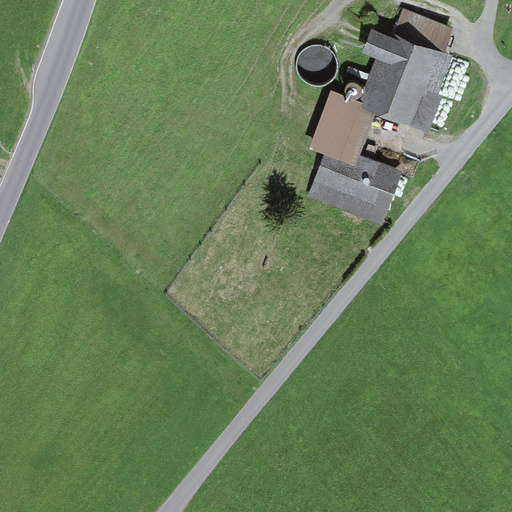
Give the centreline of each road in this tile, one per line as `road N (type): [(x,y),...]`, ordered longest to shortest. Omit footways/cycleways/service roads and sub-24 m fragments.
road 1 (unclassified): [(169,511),(511,91)]
road 2 (tertiary): [(81,0),(0,216)]
